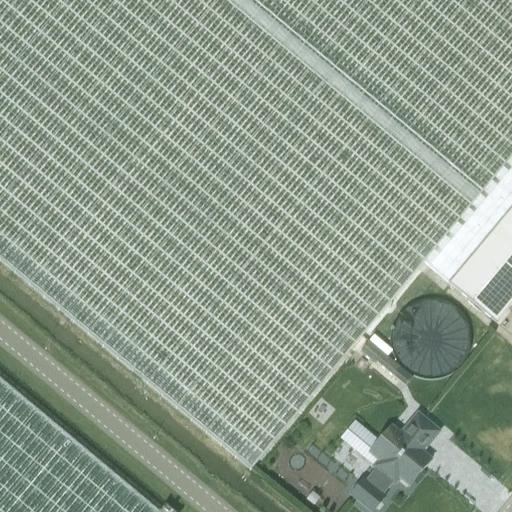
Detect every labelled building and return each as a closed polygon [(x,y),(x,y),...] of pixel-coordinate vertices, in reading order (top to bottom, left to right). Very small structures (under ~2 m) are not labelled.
[(446,283),(511,205),(511,0),(0,0),(0,262),(250,471),(423,264),(446,283)] [(511,304),(511,205),(446,283),(495,324),(511,304)] [(372,338),(360,352),(404,388),(411,379),(386,358),(390,353),(372,338)] [(0,511),(154,511),(0,383),(0,511)] [(408,488),(430,461),(421,454),(438,433),(417,415),(399,436),(390,428),(368,454),(378,462),(373,468),(375,471),(374,474),(373,478),(374,482),(377,485),(380,487),(384,487),(388,486),(391,484),(394,486),(399,480),(408,488)]
